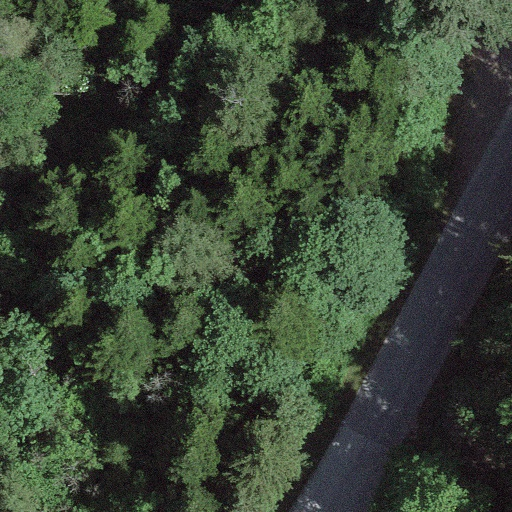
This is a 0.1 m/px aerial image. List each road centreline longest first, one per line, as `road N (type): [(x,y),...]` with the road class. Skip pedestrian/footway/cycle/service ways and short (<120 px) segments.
road 1 (track): [(498,0),(428,362)]
road 2 (unclassified): [(353,511),(511,196)]
